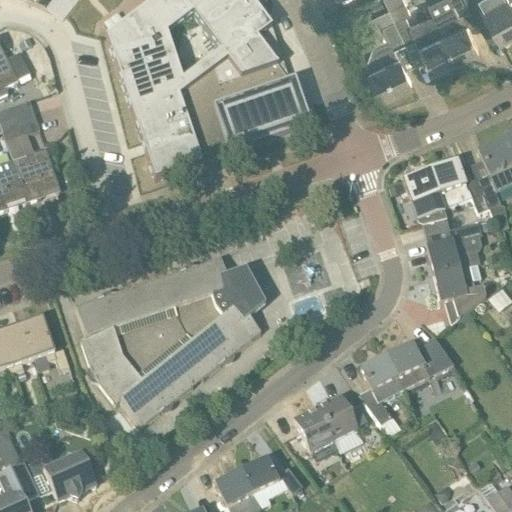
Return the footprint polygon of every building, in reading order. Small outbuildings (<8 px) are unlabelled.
[(42,0),(48,4),(60,13),(61,15),(72,0),(42,0)] [(277,69),(253,46),(269,35),(244,0),(162,0),(104,45),(150,189),(199,173),(177,100),(179,100),(213,75),(214,74),(219,89),(277,70),(277,69)] [(382,0),(376,0),(369,4),(374,15),(387,9),(382,0)] [(402,0),(383,0),(388,10),(393,21),(404,45),(414,41),(429,73),(453,62),(432,15),(409,27),(405,17),(409,14),(402,0)] [(449,0),(452,5),(432,15),(453,62),(478,50),(461,16),(469,11),(463,0),(449,0)] [(463,0),(469,11),(479,6),(483,13),(483,12),(498,39),(511,31),(511,3),(510,0),(463,0)] [(388,10),(375,16),(381,27),(393,21),(388,10)] [(393,21),(381,27),(388,42),(392,51),(393,50),(404,45),(393,21)] [(379,66),(367,72),(380,97),(410,83),(398,58),(397,58),(393,50),(392,51),(388,42),(371,50),(379,66)] [(0,103),(9,99),(5,92),(18,85),(0,50),(0,103)] [(179,100),(177,100),(201,167),(201,169),(228,159),(310,132),(294,84),(288,86),(277,71),(278,71),(277,69),(277,70),(219,89),(214,74),(213,75),(179,100)] [(29,105),(0,114),(0,125),(33,115),(29,105)] [(33,115),(0,125),(0,129),(2,136),(36,124),(33,115)] [(36,124),(2,136),(6,147),(40,135),(36,124)] [(511,140),(503,145),(511,163),(511,140)] [(511,163),(503,145),(478,156),(491,185),(478,190),(488,214),(489,214),(497,232),(505,228),(502,221),(500,209),(501,208),(496,198),(511,190),(511,163)] [(46,153),(12,164),(15,174),(27,207),(41,202),(40,198),(58,192),(59,196),(60,196),(46,153)] [(456,165),(429,175),(443,214),(471,203),(478,218),(488,214),(478,190),(468,194),(456,165)] [(0,215),(8,213),(7,209),(24,203),(26,207),(27,207),(15,174),(0,179),(0,215)] [(429,175),(402,185),(417,223),(418,228),(445,218),(443,214),(429,175)] [(447,224),(423,230),(425,241),(449,235),(450,234),(447,224)] [(435,251),(426,253),(433,281),(468,272),(476,270),(482,269),(478,256),(479,256),(479,255),(480,255),(481,255),(481,254),(482,254),(482,253),(483,253),(483,252),(483,251),(484,250),(481,240),(478,228),(454,233),(457,245),(435,251)] [(220,263),(75,311),(86,343),(80,345),(92,381),(115,410),(120,406),(141,433),(261,337),(249,323),(265,310),(246,274),(226,280),(220,263)] [(468,272),(433,281),(440,309),(447,307),(454,305),(459,324),(488,302),(486,293),(474,295),(472,286),(480,284),(476,270),(468,272)] [(501,292),(488,302),(498,316),(511,306),(501,292)] [(42,322),(21,329),(33,365),(45,361),(47,367),(55,364),(59,376),(69,372),(63,354),(54,357),(42,322)] [(21,329),(1,336),(15,378),(23,375),(21,369),(33,365),(21,329)] [(1,336),(0,336),(0,375),(4,374),(6,380),(15,378),(1,336)] [(433,344),(419,352),(434,381),(451,373),(433,344)] [(411,349),(385,362),(402,397),(428,384),(411,349)] [(370,395),(358,401),(380,432),(391,425),(379,408),(402,397),(385,362),(360,374),(370,395)] [(340,402),(316,414),(332,447),(356,435),(340,402)] [(120,413),(101,429),(131,466),(150,451),(120,413)] [(316,414),(294,426),(311,458),(332,447),(316,414)] [(65,466),(43,476),(57,506),(66,501),(78,505),(81,497),(96,490),(89,475),(91,469),(87,467),(82,457),(73,462),(67,460),(65,466)] [(266,464),(240,477),(257,511),(252,501),(278,488),(266,464)] [(0,511),(26,511),(24,508),(39,501),(24,468),(0,479),(0,511)] [(287,473),(278,481),(292,500),(301,493),(287,473)] [(257,511),(240,477),(215,489),(225,511),(257,511)] [(511,511),(511,496),(508,489),(486,503),(492,511),(511,511)]
